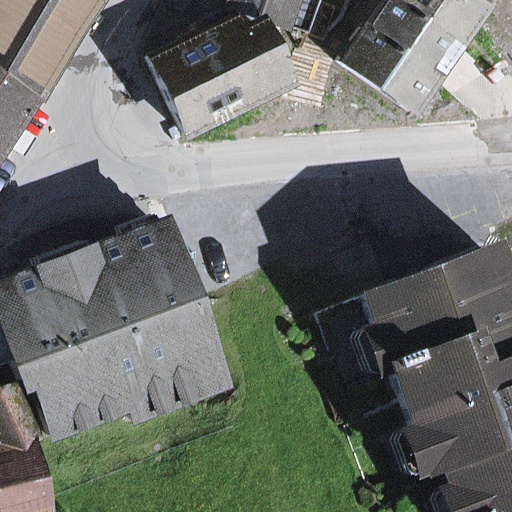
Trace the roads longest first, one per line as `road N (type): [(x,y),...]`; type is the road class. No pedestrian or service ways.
road 1 (residential): [(115,136),(139,161),(174,168),(511,143)]
road 2 (residential): [(115,136),(105,65),(131,0)]
road 3 (residential): [(115,136),(0,218)]
